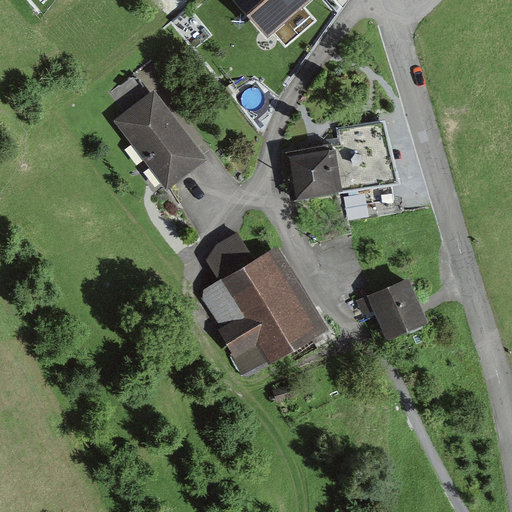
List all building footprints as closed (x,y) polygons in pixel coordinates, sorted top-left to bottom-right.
[(307,0),(238,0),(268,34),(307,0)] [(155,86),(113,115),(165,189),(207,160),(155,86)] [(339,142),(288,152),(296,199),(397,181),(386,119),(336,128),(339,142)] [(325,327),(278,249),(205,293),(252,371),(325,327)] [(410,279),(363,297),(369,312),(377,308),(389,339),(428,324),(410,279)]
